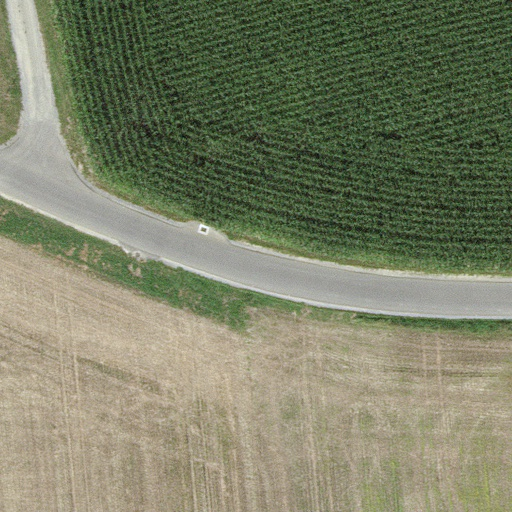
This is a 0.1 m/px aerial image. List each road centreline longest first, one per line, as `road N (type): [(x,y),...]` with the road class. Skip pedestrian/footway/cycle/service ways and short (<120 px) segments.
road 1 (unclassified): [(0,171),(297,290),(511,308)]
road 2 (track): [(56,196),(21,0)]
